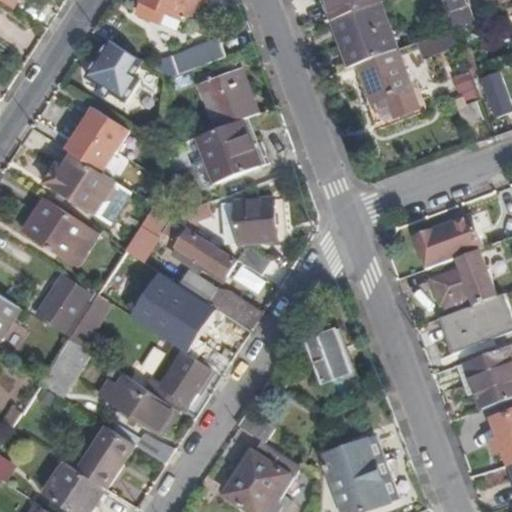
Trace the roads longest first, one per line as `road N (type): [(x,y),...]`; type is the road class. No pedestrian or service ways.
road 1 (residential): [(348,222),(164,511)]
road 2 (residential): [(457,511),(348,222)]
road 3 (residential): [(348,222),(264,0)]
road 4 (residential): [(511,160),(348,222)]
road 5 (residential): [(0,143),(93,0)]
